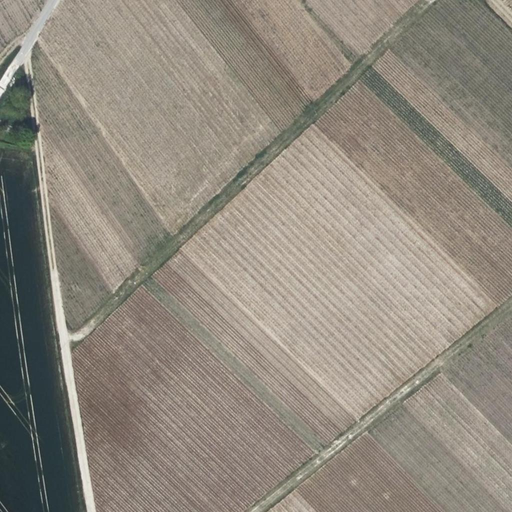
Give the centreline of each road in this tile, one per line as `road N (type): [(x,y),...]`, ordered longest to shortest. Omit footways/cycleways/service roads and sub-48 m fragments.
road 1 (track): [(425,0),(63,341)]
road 2 (track): [(89,511),(20,47)]
road 3 (track): [(511,299),(251,511)]
